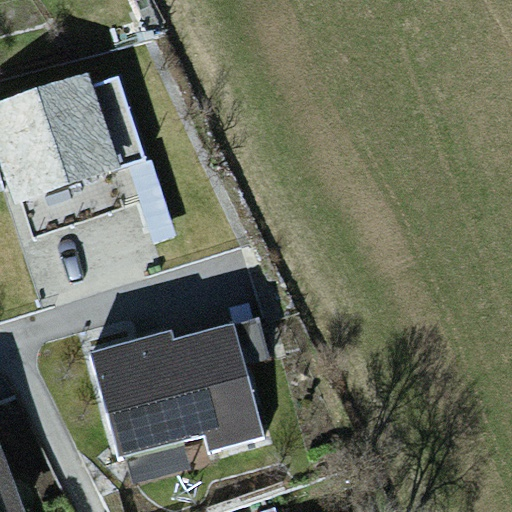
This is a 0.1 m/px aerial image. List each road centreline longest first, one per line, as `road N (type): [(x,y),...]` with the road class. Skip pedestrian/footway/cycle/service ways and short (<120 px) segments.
road 1 (residential): [(0,350),(198,289)]
road 2 (residential): [(0,354),(24,368),(95,511)]
